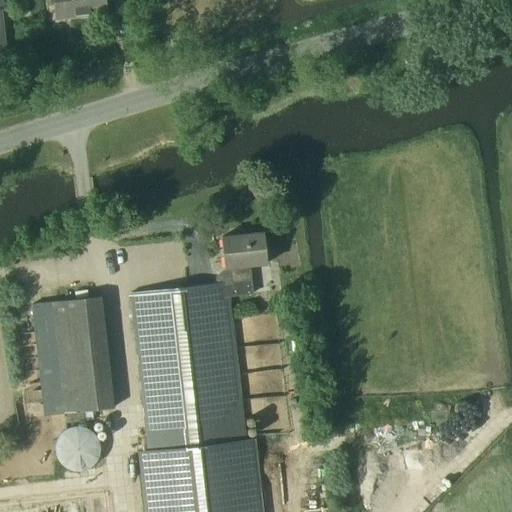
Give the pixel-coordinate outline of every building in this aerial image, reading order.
[(53,0),(56,19),(106,13),(104,0),(53,0)] [(228,280),(132,291),(150,450),(143,450),(150,511),(260,511),(252,438),(243,439),(226,294),(253,291),(249,263),(266,261),(262,230),(220,235),(224,267),(227,267),(228,280)] [(80,287),(79,273),(47,276),(48,290),(80,287)] [(114,405),(101,294),(36,301),(43,354),(59,352),(68,423),(93,420),(92,408),(114,405)] [(272,300),(257,301),(258,312),(273,311),(272,300)]
